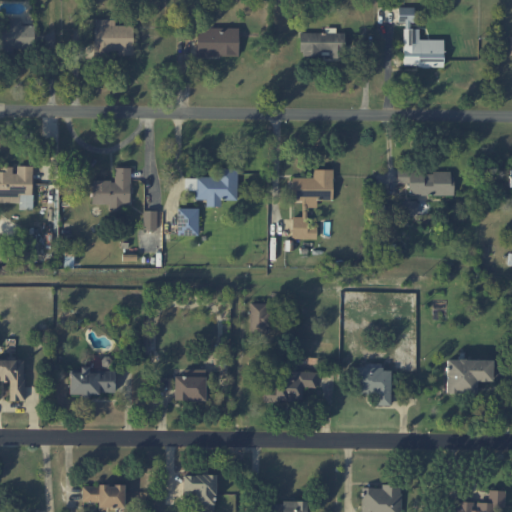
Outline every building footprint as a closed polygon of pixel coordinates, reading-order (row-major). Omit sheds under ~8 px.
[(443,39),(419,39),(419,29),(413,29),(413,7),(398,7),(397,23),(403,23),(403,66),(443,67),(443,39)] [(34,49),(34,25),(21,25),(21,19),(0,19),(0,43),(0,49),(34,49)] [(133,25),(115,26),(115,19),(93,20),(94,56),(108,56),(108,53),(133,53),(133,25)] [(239,28),(197,27),(196,56),(238,56),(239,28)] [(343,32),(300,33),(300,57),(344,57),(343,32)] [(32,166),(15,166),(15,168),(0,167),(0,202),(19,203),(19,208),(32,208),(32,166)] [(130,168),(114,167),(114,180),(92,180),(92,203),(109,204),(109,209),(120,210),(120,204),(130,204),(130,168)] [(237,168),(221,168),(221,177),(185,177),(185,190),(195,190),(195,200),(205,200),(205,206),(221,206),(221,200),(237,200),(237,168)] [(332,169),(313,169),(313,177),(292,177),(292,200),(302,200),(302,208),(316,208),(316,200),(332,200),(332,169)] [(453,195),(453,171),(404,172),(397,172),(397,180),(407,180),(407,196),(453,195)] [(416,201),(400,201),(400,216),(417,216),(416,201)] [(177,235),(197,235),(198,208),(178,208),(177,235)] [(143,229),(156,230),(157,211),(143,211),(143,229)] [(291,239),(316,239),(316,226),(306,226),(306,217),(292,216),(291,239)] [(269,333),(270,303),(250,303),(249,333),(269,333)] [(0,359),(0,380),(9,381),(10,401),(24,400),(24,359),(0,359)] [(446,359),(446,394),(476,395),(476,381),(491,381),(492,360),(446,359)] [(69,394),(114,395),(115,371),(89,371),(89,367),(80,367),(80,372),(70,372),(69,394)] [(390,405),(391,369),(355,368),(355,393),(375,394),(375,405),(390,405)] [(205,369),(184,369),(184,376),(174,376),(174,401),(205,400),(205,369)] [(316,388),(316,375),(265,372),(263,399),(303,401),(304,387),(316,388)] [(215,475),(183,474),(182,495),(195,495),(194,510),(215,511),(215,475)] [(361,511),(396,511),(401,511),(400,484),(382,485),(382,487),(361,488),(361,511)] [(124,508),(124,485),(82,485),(82,501),(98,502),(98,511),(115,511),(115,508),(124,508)] [(504,490),(488,490),(488,502),(474,502),(474,501),(453,501),(453,511),(493,511),(494,510),(504,510),(504,490)]
